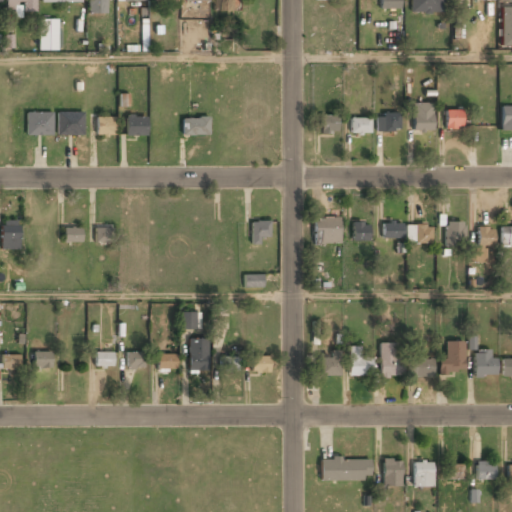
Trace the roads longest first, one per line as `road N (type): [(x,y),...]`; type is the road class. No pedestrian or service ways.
road 1 (residential): [(292,511),(291,0)]
road 2 (residential): [(511,178),(0,179)]
road 3 (residential): [(511,417),(0,417)]
